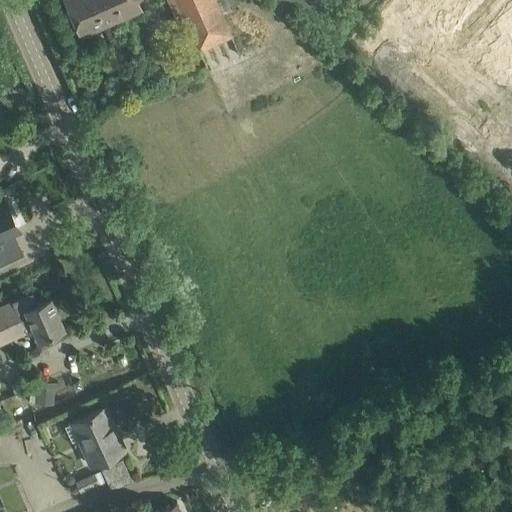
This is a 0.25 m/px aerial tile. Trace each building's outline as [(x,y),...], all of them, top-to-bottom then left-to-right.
[(64,0),(81,36),(141,9),(137,0),(64,0)] [(231,36),(221,12),(229,8),(225,0),(175,0),(189,32),(183,34),(191,54),(231,36)] [(484,0),(405,0),(405,1),(403,0),(393,0),(369,27),(355,42),(373,58),(415,11),(436,31),(430,38),(440,48),(484,0)] [(472,63),(504,93),(511,84),(511,0),(510,0),(454,61),(465,71),(472,63)] [(0,264),(3,263),(0,255),(0,237),(13,231),(17,229),(13,220),(14,220),(4,199),(0,201),(0,264)] [(38,337),(63,326),(50,297),(37,303),(32,291),(12,300),(12,301),(0,306),(0,341),(0,343),(11,338),(7,331),(22,324),(25,329),(33,325),(38,337)] [(22,379),(12,383),(15,391),(25,387),(22,379)] [(105,405),(87,414),(71,421),(90,464),(125,448),(105,405)] [(80,492),(100,483),(94,472),(75,481),(80,492)] [(181,511),(177,501),(151,511),(181,511)]
